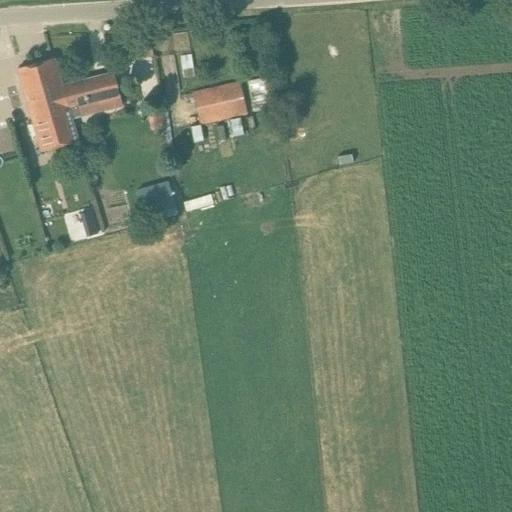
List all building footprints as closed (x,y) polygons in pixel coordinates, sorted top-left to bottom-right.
[(123,59),(153,56),(151,31),(121,34),(123,59)] [(78,140),(68,105),(62,86),(63,85),(55,54),(18,64),(42,151),(78,140)] [(185,78),(195,76),(192,54),(182,55),(185,78)] [(113,73),(63,85),(62,86),(68,105),(79,103),(82,115),(121,105),(113,73)] [(248,113),(240,83),(194,93),(201,125),(248,113)] [(231,120),(234,137),(244,135),(241,118),(231,120)] [(191,126),(194,142),(203,140),(201,125),(191,126)] [(178,214),(167,180),(137,189),(147,223),(178,214)] [(184,202),(187,211),(215,204),(212,194),(184,202)] [(66,214),(72,240),(93,235),(86,209),(66,214)]
